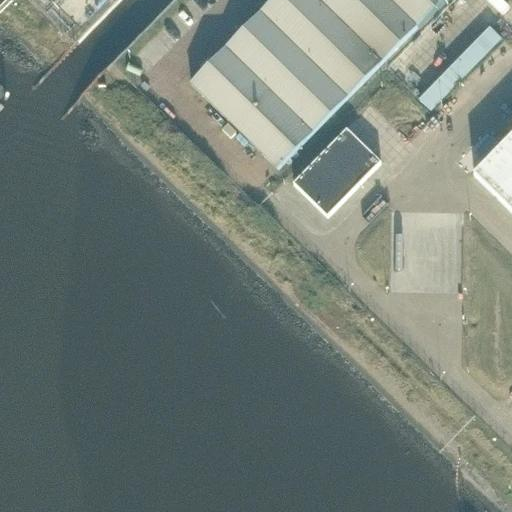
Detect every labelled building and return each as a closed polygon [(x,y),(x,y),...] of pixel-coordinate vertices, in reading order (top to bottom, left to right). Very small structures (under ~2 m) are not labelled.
[(276,0),(275,1),(261,15),(349,100),(384,65),(317,0),(276,0)] [(317,0),(384,65),(418,30),(388,0),(317,0)] [(388,0),(418,30),(447,0),(388,0)] [(240,37),(227,50),(314,136),(349,100),(261,15),(250,27),(240,37)] [(491,30),(462,59),(420,102),(432,113),(502,41),(491,30)] [(314,136),(227,50),(226,51),(205,72),(192,86),(214,107),(279,171),(314,136)] [(238,134),(229,126),(223,131),(232,140),(238,134)] [(348,132),(294,187),(329,220),(383,165),(348,132)] [(511,213),(511,139),(475,177),(511,213)]
